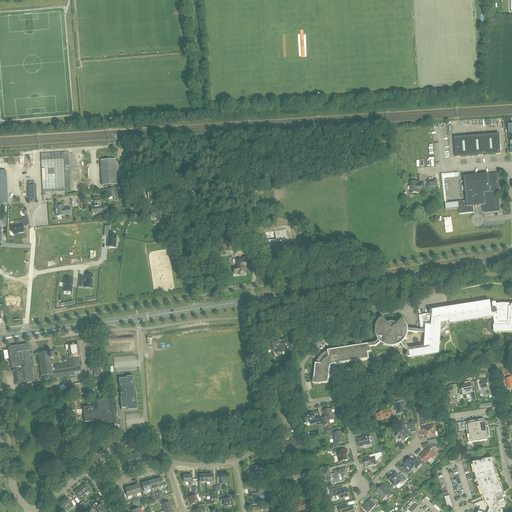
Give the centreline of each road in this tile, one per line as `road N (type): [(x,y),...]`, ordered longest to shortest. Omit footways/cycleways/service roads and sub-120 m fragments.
road 1 (primary): [(0,339),(416,273)]
road 2 (unknown): [(418,305),(348,319),(311,347),(309,403)]
road 3 (residential): [(339,396),(491,365)]
road 4 (residential): [(157,434),(284,408)]
